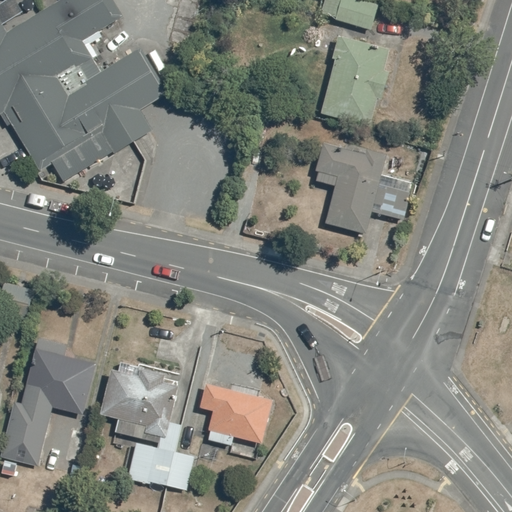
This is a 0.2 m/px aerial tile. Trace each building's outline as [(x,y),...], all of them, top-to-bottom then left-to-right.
[(0,0),(0,112),(1,112),(46,187),(177,110),(140,47),(100,70),(82,40),(122,17),(111,0),(0,0)] [(379,6),(355,0),(321,0),(317,15),(373,29),(379,6)] [(397,49),(340,36),(323,114),(373,126),(378,107),(384,108),(397,49)] [(390,156),(325,142),(317,181),(337,185),(329,224),(372,233),(376,213),(408,219),(416,182),(385,175),(390,156)] [(67,343),(41,336),(24,401),(19,400),(3,458),(38,468),(54,408),(83,416),(97,362),(65,354),(67,343)] [(183,424),(178,423),(188,376),(144,367),(143,370),(115,364),(104,415),(119,418),(116,433),(136,437),(128,477),(188,490),(195,456),(177,452),(183,424)] [(210,441),(230,445),(228,454),(254,458),(257,442),(266,443),(274,396),(206,384),(202,408),(215,411),(210,441)]
